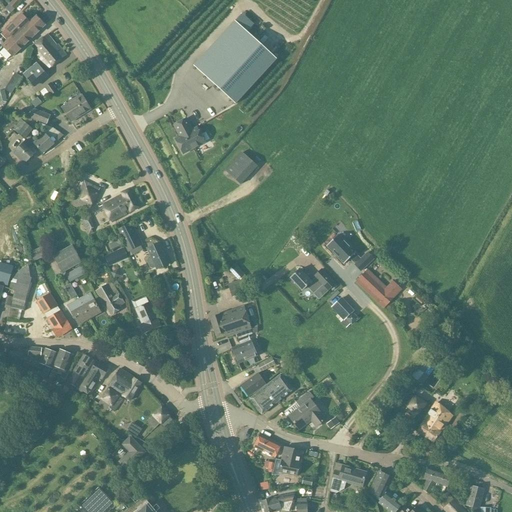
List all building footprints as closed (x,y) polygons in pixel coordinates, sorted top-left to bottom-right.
[(23,0),(13,0),(10,4),(15,9),(23,0)] [(6,30),(11,35),(11,36),(12,37),(14,39),(31,24),(30,23),(21,14),(6,30)] [(12,57),(22,47),(45,25),(36,16),(30,23),(31,24),(14,39),(12,37),(2,47),(4,49),(0,52),(0,53),(6,60),(11,55),(12,57)] [(235,21),(193,66),(235,104),(276,59),(235,21)] [(11,35),(6,30),(1,35),(6,40),(11,35)] [(58,44),(56,45),(48,34),(31,48),(48,70),(66,55),(58,44)] [(37,62),(22,74),(34,89),(49,77),(37,62)] [(57,91),(51,83),(44,87),(50,96),(57,91)] [(91,110),(82,95),(62,108),(71,122),(91,110)] [(51,115),(35,109),(24,116),(46,125),(51,115)] [(186,119),(174,126),(180,137),(176,140),(183,154),(204,142),(197,128),(192,131),(186,119)] [(26,124),(21,120),(13,130),(18,133),(18,134),(25,139),(33,130),(26,124)] [(41,134),(43,135),(33,143),(43,154),(54,144),(63,135),(52,128),(41,124),(39,126),(45,130),(41,134)] [(32,146),(26,140),(14,154),(25,164),(36,152),(31,147),(32,146)] [(242,152),(225,171),(241,185),(258,166),(242,152)] [(84,181),(73,202),(89,210),(92,206),(99,193),(98,193),(100,189),(84,181)] [(112,222),(139,209),(139,208),(130,189),(122,193),(123,195),(103,205),(112,222)] [(79,218),(88,235),(93,233),(91,229),(95,227),(91,220),(93,219),(91,214),(87,217),(86,215),(79,218)] [(143,245),(132,223),(117,230),(128,253),(143,245)] [(344,264),(350,259),(355,264),(354,265),(361,272),(374,259),(367,253),(361,259),(355,253),(338,235),(327,246),(344,264)] [(117,237),(112,239),(114,243),(116,248),(121,245),(117,237)] [(148,258),(147,261),(150,268),(153,269),(156,268),(157,270),(158,269),(161,269),(163,268),(164,266),(170,264),(160,242),(147,248),(151,257),(148,258)] [(72,245),(53,256),(62,273),(82,263),(72,245)] [(42,247),(30,252),(34,261),(46,256),(42,247)] [(108,264),(115,261),(112,254),(105,257),(108,264)] [(11,283),(10,288),(11,288),(12,289),(16,290),(13,299),(24,302),(30,283),(28,282),(29,277),(31,277),(29,265),(16,274),(12,280),(11,283)] [(300,270),(290,278),(302,291),(306,287),(313,294),(322,285),(328,291),(335,284),(321,270),(314,276),(315,278),(311,282),(300,270)] [(368,270),(356,282),(384,308),(401,289),(393,282),(387,288),(368,270)] [(115,279),(106,283),(107,285),(110,289),(114,286),(118,284),(117,283),(115,279)] [(244,279),(227,284),(231,297),(248,292),(244,279)] [(66,287),(74,301),(80,298),(71,284),(66,287)] [(124,303),(117,291),(113,294),(110,289),(107,285),(96,292),(111,316),(122,309),(120,306),(124,303)] [(51,325),(53,329),(52,330),(57,338),(72,329),(67,321),(49,293),(36,302),(47,319),(47,320),(48,326),(51,325)] [(101,312),(90,293),(79,299),(89,319),(101,312)] [(5,305),(10,306),(11,306),(12,300),(13,298),(7,296),(5,305)] [(89,319),(79,299),(68,305),(78,325),(89,319)] [(353,312),(341,299),(332,307),(336,312),(344,320),(353,312)] [(144,333),(161,327),(158,318),(151,302),(135,308),(141,324),(144,333)] [(244,307),(210,318),(216,335),(225,332),(226,337),(240,333),(250,329),(251,329),(244,307)] [(237,340),(252,334),(250,329),(240,333),(235,334),(237,340)] [(250,341),(232,348),(238,363),(256,356),(250,341)] [(40,364),(52,368),(58,353),(46,348),(45,349),(41,349),(30,347),(29,355),(40,356),(42,356),(40,364)] [(72,354),(60,350),(54,366),(66,371),(72,354)] [(10,351),(9,360),(19,362),(21,353),(10,351)] [(420,388),(436,366),(430,362),(432,357),(424,351),(414,365),(423,372),(414,385),(420,388)] [(85,378),(95,361),(84,354),(73,372),(74,372),(68,383),(79,389),(85,378)] [(261,372),(275,365),(272,358),(257,366),(261,372)] [(89,375),(78,393),(81,395),(83,392),(85,389),(85,388),(92,392),(97,384),(99,381),(100,381),(108,368),(96,361),(89,375)] [(130,401),(142,383),(120,369),(108,387),(100,400),(101,400),(98,405),(107,411),(108,410),(110,411),(111,409),(115,412),(123,400),(120,398),(121,396),(130,401)] [(54,383),(57,373),(51,371),(48,381),(54,383)] [(241,386),(249,397),(266,384),(257,373),(241,386)] [(291,391),(292,389),(281,375),(250,399),(262,414),(291,391)] [(298,406),(312,395),(309,392),(295,402),(298,406)] [(418,416),(427,404),(416,395),(414,397),(410,394),(400,407),(414,417),(417,415),(418,416)] [(326,420),(311,400),(313,398),(312,395),(298,406),(300,408),(289,416),(288,416),(299,430),(311,421),(316,427),(326,420)] [(435,404),(424,420),(417,432),(433,443),(452,415),(435,404)] [(151,417),(147,422),(154,429),(160,423),(167,430),(175,423),(170,417),(171,416),(162,405),(150,416),(151,417)] [(139,435),(143,428),(133,423),(130,429),(139,435)] [(275,457),(281,445),(260,434),(254,447),(275,457)] [(130,436),(121,445),(128,452),(118,462),(127,471),(146,452),(130,436)] [(297,476),(303,452),(285,448),(279,472),(297,476)] [(333,478),(330,492),(336,493),(344,489),(346,482),(362,487),(367,472),(343,465),(340,474),(334,472),(333,478)] [(408,467),(403,474),(410,479),(415,472),(408,467)] [(444,492),(446,487),(448,488),(451,476),(427,468),(423,479),(426,480),(421,489),(429,495),(435,483),(436,484),(434,489),(444,492)] [(379,472),(369,493),(378,497),(377,499),(380,501),(387,493),(385,492),(387,487),(385,486),(390,477),(379,472)] [(464,478),(461,490),(469,492),(471,481),(464,478)] [(131,491),(139,499),(144,495),(135,486),(131,491)] [(471,486),(466,505),(472,507),(470,511),(496,511),(497,510),(490,510),(490,509),(479,508),(484,489),(471,486)] [(99,488),(77,508),(81,511),(108,511),(116,506),(99,488)] [(295,493),(270,499),(262,501),(264,511),(274,511),(282,510),(289,511),(295,493)] [(395,511),(400,505),(386,494),(386,495),(380,502),(379,503),(390,511),(395,511)] [(446,511),(465,511),(454,499),(454,500),(448,494),(438,503),(444,509),(443,509),(446,511)] [(296,511),(307,511),(307,503),(296,503),(296,511)]
